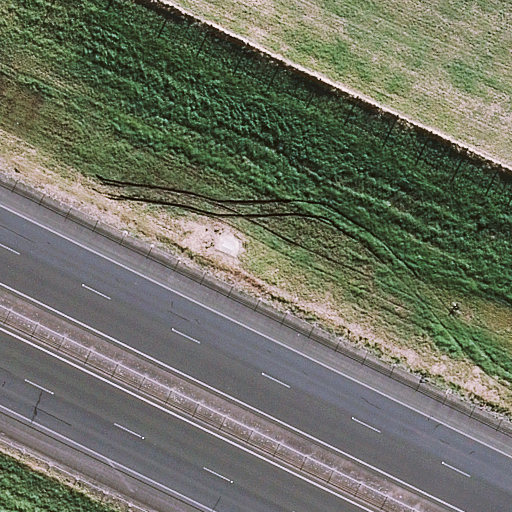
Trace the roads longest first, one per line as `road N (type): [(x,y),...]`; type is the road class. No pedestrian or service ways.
road 1 (motorway): [(0,247),(511,499)]
road 2 (motorway): [(300,511),(0,364)]
